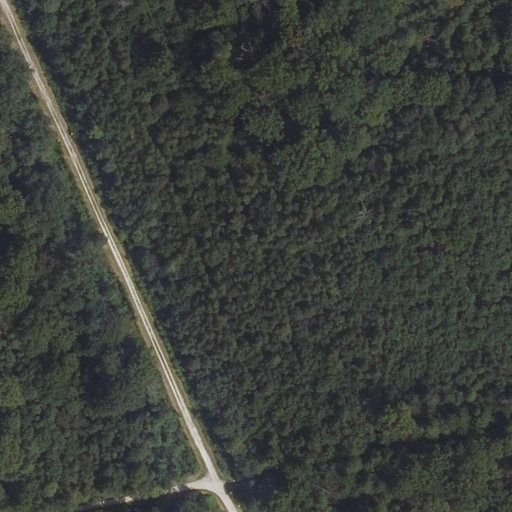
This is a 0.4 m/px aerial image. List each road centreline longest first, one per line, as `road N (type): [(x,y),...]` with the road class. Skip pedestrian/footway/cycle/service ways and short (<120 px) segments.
road 1 (track): [(214,481),(4,0)]
road 2 (track): [(51,511),(214,481)]
